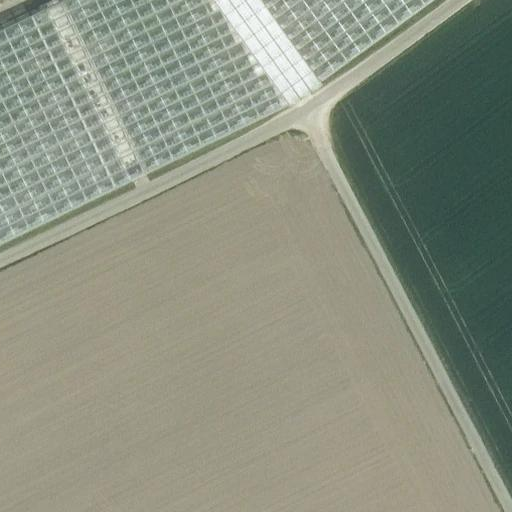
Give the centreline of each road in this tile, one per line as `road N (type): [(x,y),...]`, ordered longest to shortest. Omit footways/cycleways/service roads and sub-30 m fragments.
road 1 (unclassified): [(511,511),(305,116)]
road 2 (unclassified): [(0,258),(305,116)]
road 3 (unclassified): [(305,116),(463,0)]
